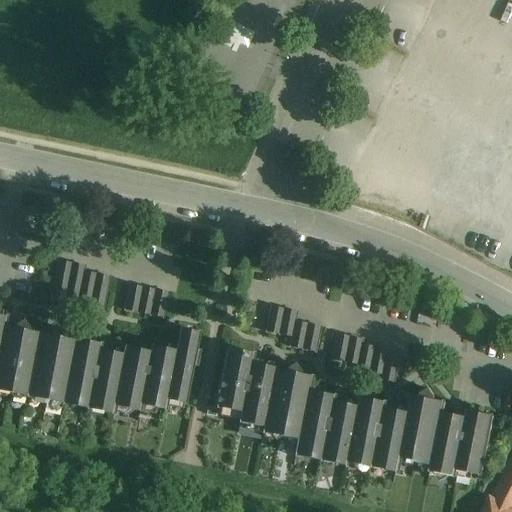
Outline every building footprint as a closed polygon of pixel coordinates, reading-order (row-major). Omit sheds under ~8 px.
[(109,278),(84,273),(85,267),(58,262),(50,297),(76,302),(75,308),(102,313),(109,278)] [(168,294),(128,286),(122,317),(162,325),(168,294)] [(100,346),(73,341),(72,342),(62,340),(63,337),(58,330),(50,335),(49,338),(26,333),(27,330),(22,322),(14,328),(13,331),(3,329),(7,309),(0,308),(0,391),(7,393),(6,395),(104,414),(105,409),(112,411),(113,408),(139,413),(140,407),(156,410),(157,406),(165,407),(166,402),(184,405),(192,366),(196,367),(198,353),(194,353),(198,335),(178,331),(174,352),(149,348),(148,354),(123,349),(122,356),(98,352),(100,346)] [(320,328),(295,323),(297,313),(269,308),(264,333),(290,338),(288,348),(315,353),(320,328)] [(387,351),(361,346),(362,341),(335,335),(330,361),(356,366),(355,371),(380,376),(379,381),(393,384),(399,358),(386,356),(387,351)] [(420,399),(408,397),(405,415),(382,410),(383,405),(356,399),(354,408),(332,404),(333,398),(307,393),(310,379),(298,376),(298,373),(293,365),(285,370),(285,374),(275,372),(275,370),(251,365),(252,356),(225,350),(214,409),(238,413),(236,423),(261,428),(260,432),(278,435),(277,437),(296,441),(294,451),(319,456),(317,462),(337,466),(338,461),(346,463),(346,458),(368,463),(367,469),(386,472),(387,468),(395,469),(397,460),(431,467),(430,473),(457,478),(458,472),(475,475),(476,471),(483,472),(494,418),(467,413),(466,419),(444,415),(446,404),(434,402),(434,399),(429,391),(421,396),(420,399)] [(511,460),(492,500),(511,510),(511,460)] [(511,511),(511,510),(492,500),(491,499),(484,511),(511,511)]
